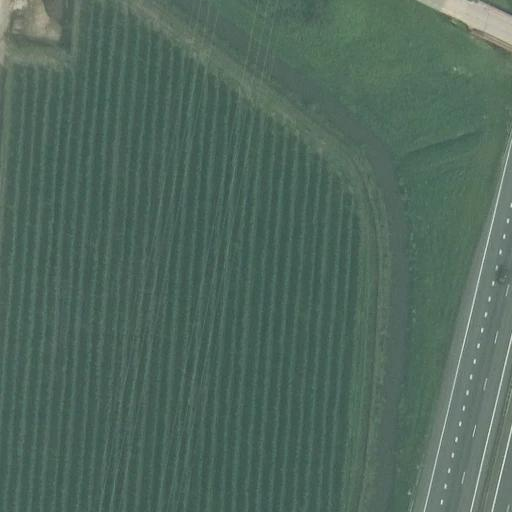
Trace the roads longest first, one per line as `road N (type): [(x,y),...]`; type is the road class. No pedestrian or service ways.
road 1 (track): [(511,51),(400,511)]
road 2 (motorway): [(511,271),(455,511)]
